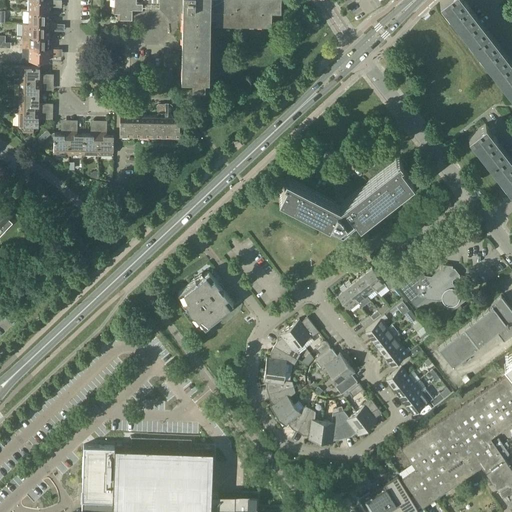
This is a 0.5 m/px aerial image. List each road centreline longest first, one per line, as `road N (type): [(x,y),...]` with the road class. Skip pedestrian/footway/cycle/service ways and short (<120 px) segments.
road 1 (tertiary): [(0,389),(358,53)]
road 2 (residential): [(312,288),(399,418),(358,451),(303,451),(280,440),(252,405),(254,343),(268,323)]
road 3 (residential): [(312,288),(384,237),(409,241),(469,196)]
road 4 (unclassified): [(298,156),(342,171),(408,118)]
